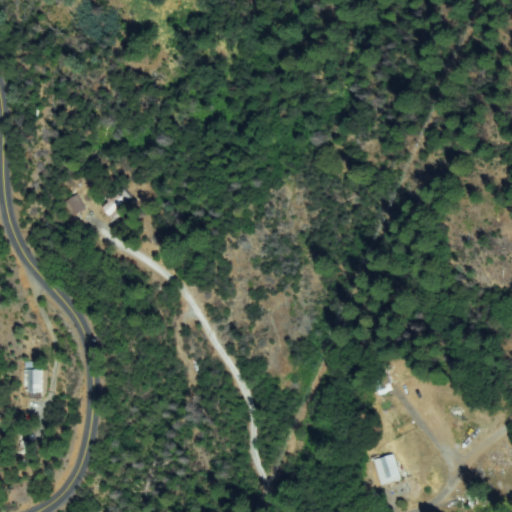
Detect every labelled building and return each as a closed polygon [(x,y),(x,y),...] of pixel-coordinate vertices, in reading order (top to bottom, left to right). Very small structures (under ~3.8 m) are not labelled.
[(117,218),(103,204),(121,187),(134,202),(117,218)] [(66,203),(77,196),(85,209),(73,216),(66,203)] [(31,396),(31,370),(49,370),(49,396),(31,396)] [(374,377),(387,372),(393,389),(380,394),(374,377)] [(378,481),(379,458),(398,458),(398,482),(378,481)]
